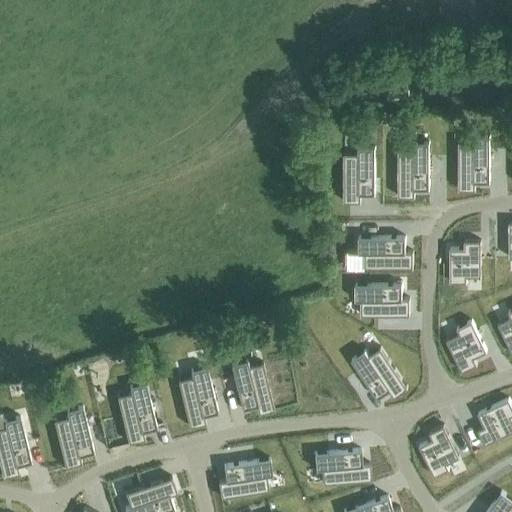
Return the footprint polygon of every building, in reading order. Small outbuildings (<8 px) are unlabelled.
[(459,140),(459,189),(476,189),(476,181),(490,181),(490,134),(473,134),(473,140),(459,140)] [(413,147),(398,147),(398,196),(415,196),(415,188),(430,188),(430,141),(413,141),(413,147)] [(358,152),(344,152),(344,201),(361,201),(361,193),(375,193),(375,146),(358,146),(358,152)] [(359,235),(359,252),(364,252),(364,267),(413,267),(413,250),(406,250),(406,235),(359,235)] [(474,249),(454,251),(455,282),(475,282),(475,269),(491,268),(489,236),(473,238),(474,249)] [(402,283),(355,282),(355,299),(361,299),(361,314),(410,314),(410,297),(402,297),(402,283)] [(335,305),(327,316),(340,325),(348,315),(335,305)] [(511,316),(498,322),(511,351),(511,308),(508,310),(511,316)] [(459,332),(446,338),(462,371),(477,363),(474,357),(487,350),(472,319),(457,327),(459,332)] [(365,349),(351,358),(378,397),(390,389),(394,396),(408,386),(381,346),(369,354),(365,349)] [(247,358),(231,362),(242,408),(256,404),(258,412),(275,408),(263,360),(249,364),(247,358)] [(192,375),(178,378),(189,425),(206,421),(204,414),(218,411),(207,365),(191,369),(192,375)] [(131,391),(117,394),(128,441),(145,437),(143,430),(157,426),(146,381),(130,385),(131,391)] [(484,425),(477,428),(485,444),(511,430),(511,416),(511,415),(511,414),(511,403),(509,397),(478,412),(484,425)] [(68,415),(54,418),(65,465),(82,461),(80,454),(94,451),(83,405),(67,409),(68,415)] [(5,425),(0,425),(0,463),(3,475),(19,471),(18,464),(32,461),(20,415),(4,419),(5,425)] [(432,438),(419,444),(434,475),(449,468),(447,462),(460,456),(444,423),(429,431),(432,438)] [(361,447),(314,451),(316,468),(322,468),(323,482),(371,478),(370,461),(362,462),(361,447)] [(226,478),(218,479),(221,496),(269,488),(267,474),(273,473),(270,456),(224,464),(226,478)] [(130,504),(125,506),(126,511),(159,511),(175,507),(170,493),(177,491),(172,475),(126,490),(130,504)] [(511,497),(502,490),(485,511),(511,511),(511,504),(511,505),(511,504),(511,497)] [(388,494),(343,509),(344,511),(402,511),(400,505),(393,508),(388,494)]
